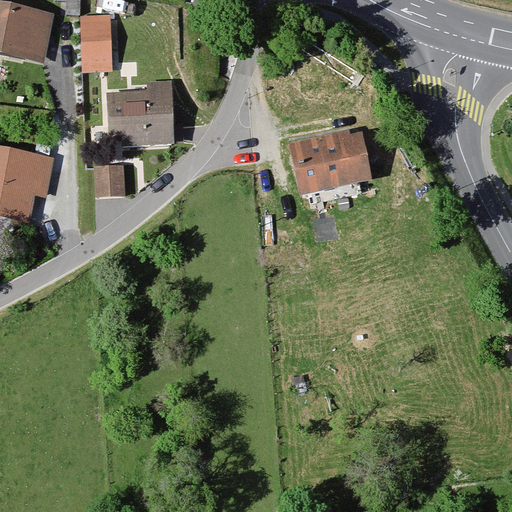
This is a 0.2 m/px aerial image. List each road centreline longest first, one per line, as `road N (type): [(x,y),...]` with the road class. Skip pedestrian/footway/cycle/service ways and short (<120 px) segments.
road 1 (residential): [(0,300),(126,225),(195,163),(218,131),(252,48),(249,0)]
road 2 (secondary): [(455,30),(456,132),(511,253)]
road 3 (unknown): [(63,41),(69,259)]
